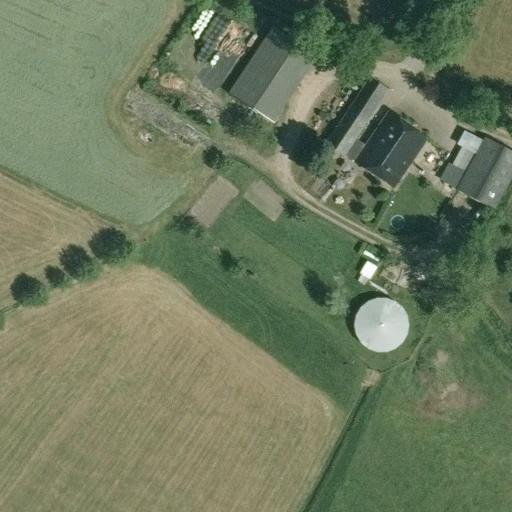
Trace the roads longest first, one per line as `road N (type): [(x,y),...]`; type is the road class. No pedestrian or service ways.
road 1 (track): [(400,90),(358,65),(332,65),(285,130),(274,161),(279,179),(300,200),(423,267),(457,206)]
road 2 (unclassified): [(430,0),(400,90),(511,139)]
